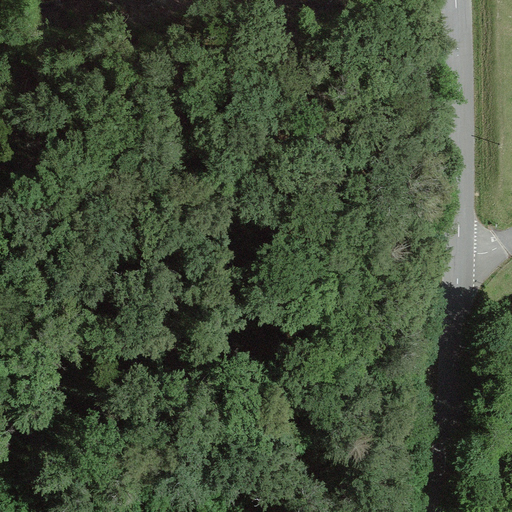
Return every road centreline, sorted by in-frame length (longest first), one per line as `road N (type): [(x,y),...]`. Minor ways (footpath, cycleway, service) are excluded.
road 1 (tertiary): [(435,511),(459,255)]
road 2 (tertiary): [(459,255),(452,0)]
